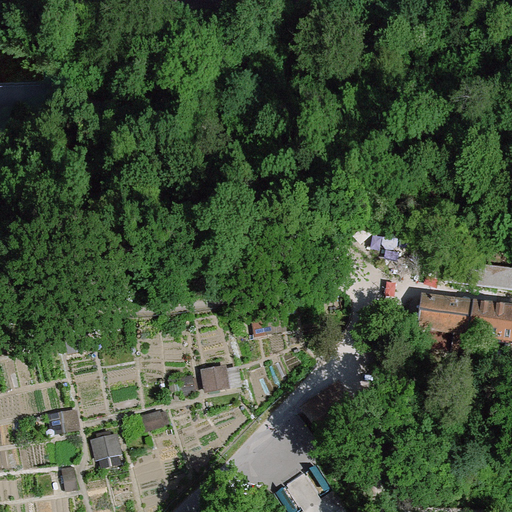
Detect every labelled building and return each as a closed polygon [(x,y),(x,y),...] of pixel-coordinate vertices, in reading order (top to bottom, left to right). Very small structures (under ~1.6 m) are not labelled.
[(511,291),(511,269),(449,261),(446,283),(511,291)] [(511,313),(428,301),(423,332),(455,337),(452,351),(470,353),(472,340),(511,345),(511,313)] [(251,312),(255,336),(285,331),(281,307),(251,312)] [(80,319),(71,320),(74,339),(83,338),(80,319)] [(46,321),(37,323),(40,339),(49,337),(46,321)] [(228,386),(224,367),(202,371),(205,390),(228,386)] [(194,392),(191,376),(182,378),(185,394),(194,392)] [(325,397),(306,411),(327,442),(363,418),(341,386),(325,397)] [(75,411),(49,416),(52,434),(78,429),(75,411)] [(162,426),(159,413),(142,417),(145,430),(162,426)] [(96,459),(119,454),(115,436),(92,441),(96,459)] [(76,489),(73,469),(63,470),(66,491),(76,489)] [(292,486),(305,500),(324,483),(312,469),(292,486)]
